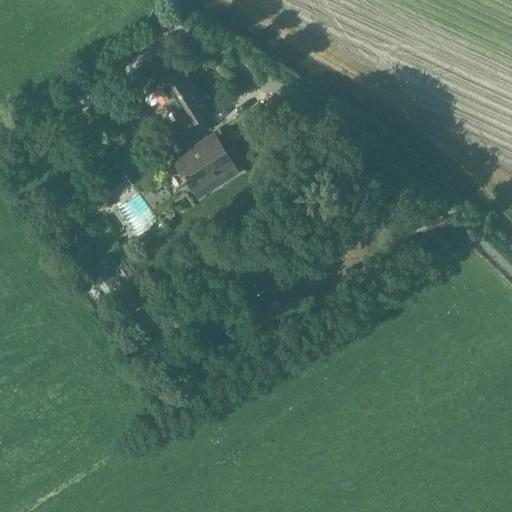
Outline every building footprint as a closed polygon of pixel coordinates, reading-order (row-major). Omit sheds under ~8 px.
[(97,81),(104,77),(96,64),(66,83),(74,96),(97,81)] [(159,87),(185,127),(211,110),(185,70),(159,87)] [(105,93),(97,81),(74,96),(82,108),(105,93)] [(50,105),(40,100),(33,114),(43,120),(50,105)] [(214,118),(232,113),(229,103),(211,109),(214,118)] [(220,170),(232,163),(215,134),(192,148),(180,128),(156,143),(164,157),(172,153),(176,159),(175,160),(193,190),(222,173),(220,170)] [(123,172),(90,194),(98,207),(132,185),(123,172)] [(255,273),(239,284),(250,300),(267,289),(255,273)] [(308,305),(292,282),(282,289),(298,311),(308,305)]
